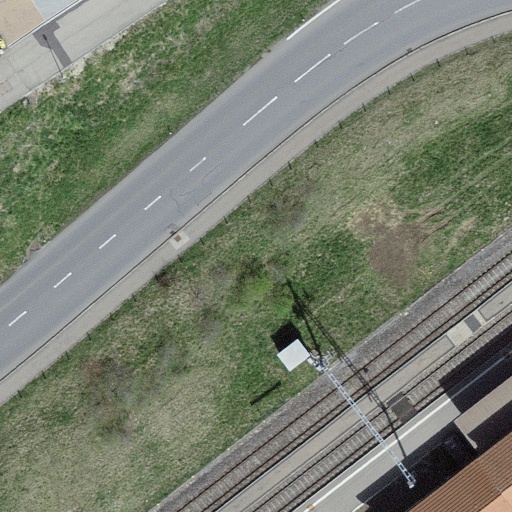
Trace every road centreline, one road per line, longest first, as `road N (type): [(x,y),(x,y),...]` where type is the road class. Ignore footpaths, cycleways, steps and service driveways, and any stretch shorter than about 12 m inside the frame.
road 1 (primary): [(0,330),(292,81),(418,0)]
road 2 (residential): [(0,83),(121,0)]
